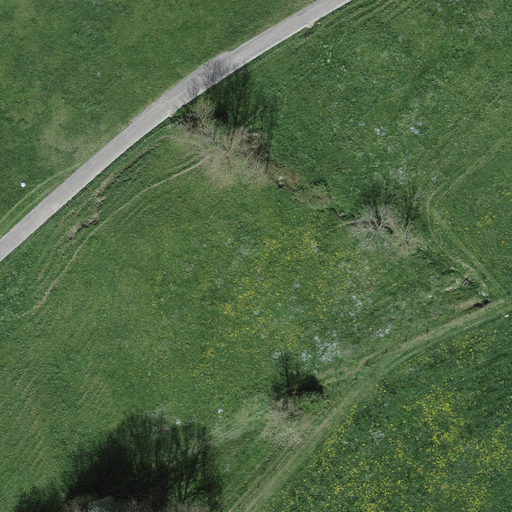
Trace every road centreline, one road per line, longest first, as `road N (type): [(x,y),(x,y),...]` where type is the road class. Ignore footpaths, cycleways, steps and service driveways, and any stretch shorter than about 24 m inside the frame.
road 1 (unclassified): [(333,0),(169,101),(0,249)]
road 2 (track): [(239,511),(387,360),(511,303)]
